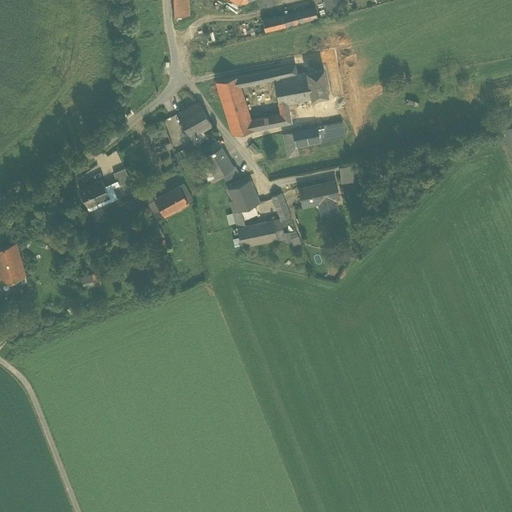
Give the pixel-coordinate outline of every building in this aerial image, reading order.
[(173,0),(174,16),(187,15),(187,0),(173,0)] [(324,0),(328,10),(341,5),(339,0),(324,0)] [(318,17),(315,6),(283,14),(286,26),(318,17)] [(262,19),(265,31),(286,26),(283,14),(262,19)] [(309,56),(310,63),(320,60),(319,54),(309,56)] [(274,78),(279,106),(288,104),(288,102),(298,100),(297,93),(299,93),(296,73),(297,73),(295,64),(252,72),(237,75),(240,85),(274,78)] [(297,93),(298,100),(328,94),(323,68),(297,73),(296,73),(299,93),(297,93)] [(232,133),(254,129),(251,119),(240,85),(237,75),(215,80),(232,133)] [(178,114),(191,138),(199,133),(212,126),(198,102),(178,114)] [(289,111),(288,104),(279,106),(280,113),(289,111)] [(511,110),(497,116),(499,121),(511,116),(511,110)] [(292,122),(289,111),(280,113),(251,119),(254,129),(292,122)] [(511,116),(499,121),(502,129),(511,125),(511,116)] [(283,133),(288,156),(298,154),(296,145),(344,135),(342,122),(283,133)] [(511,125),(502,129),(511,154),(511,125)] [(165,127),(150,132),(157,153),(172,147),(165,127)] [(191,138),(194,143),(202,138),(199,133),(191,138)] [(248,147),(256,154),(260,150),(252,142),(248,147)] [(203,155),(216,176),(221,173),(232,166),(229,161),(228,162),(224,155),(225,154),(219,145),(203,155)] [(221,173),(225,180),(239,174),(234,165),(232,166),(221,173)] [(340,174),(341,181),(353,180),(352,166),(340,167),(341,174),(340,174)] [(112,174),(118,187),(130,182),(124,168),(112,174)] [(230,201),(231,204),(256,194),(250,180),(227,189),(232,200),(230,201)] [(80,191),(87,207),(99,202),(101,206),(117,199),(109,182),(102,185),(100,181),(89,185),(90,187),(80,191)] [(323,200),(326,213),(337,210),(334,198),(339,197),(336,181),(327,183),(327,181),(299,187),(302,205),(319,201),(323,200)] [(178,188),(187,203),(193,200),(185,184),(178,188)] [(135,191),(137,197),(148,192),(145,187),(135,191)] [(156,200),(164,215),(187,203),(178,188),(156,200)] [(272,197),(281,219),(290,215),(281,192),(272,197)] [(231,204),(237,227),(245,226),(240,210),(260,202),(256,194),(231,204)] [(142,202),(148,212),(157,207),(151,196),(142,202)] [(148,212),(150,217),(160,211),(157,207),(148,212)] [(281,219),(273,221),(275,228),(292,221),(290,215),(281,219)] [(273,220),(245,226),(237,227),(242,246),(277,239),(275,228),(273,221),(273,220)] [(0,247),(0,272),(3,283),(19,278),(26,276),(15,243),(0,247)] [(81,277),(85,290),(95,287),(92,274),(81,277)]
